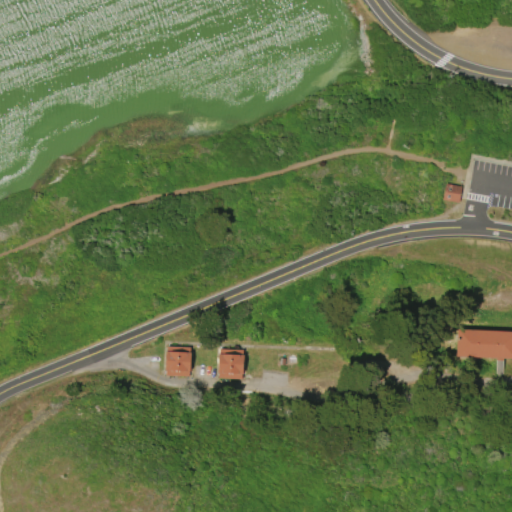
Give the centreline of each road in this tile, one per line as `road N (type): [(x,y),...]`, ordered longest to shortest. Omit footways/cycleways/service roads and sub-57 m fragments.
road 1 (residential): [(0,401),(345,252),(401,234),(477,229)]
road 2 (residential): [(102,355),(174,381),(325,399),(416,378),(511,389)]
road 3 (residential): [(370,0),(448,62),(511,77)]
